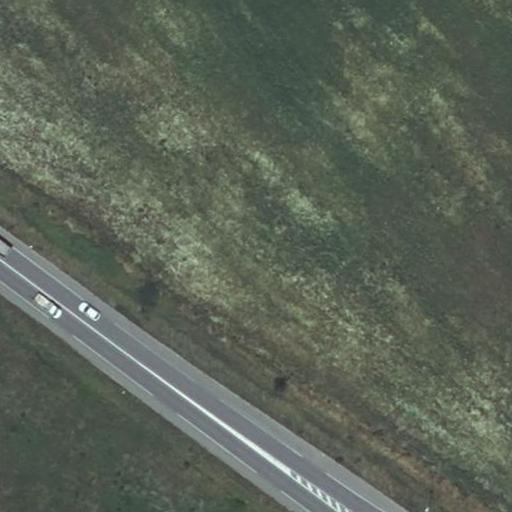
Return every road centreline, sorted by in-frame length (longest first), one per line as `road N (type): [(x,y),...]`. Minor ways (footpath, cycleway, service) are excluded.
road 1 (primary): [(371,511),(0,259)]
road 2 (primary): [(0,259),(330,511)]
